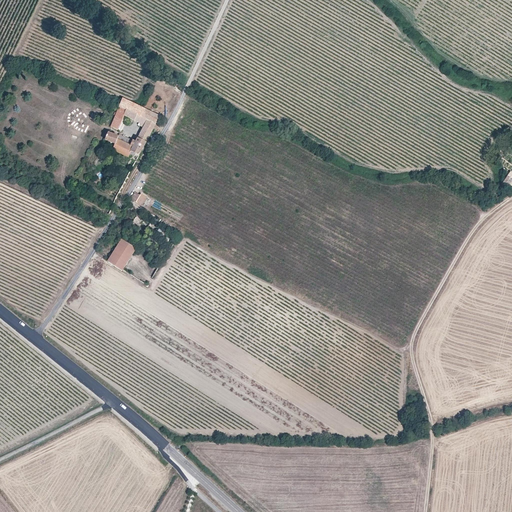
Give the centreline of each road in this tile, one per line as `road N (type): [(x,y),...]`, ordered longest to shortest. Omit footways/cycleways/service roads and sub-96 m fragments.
road 1 (track): [(424,511),(431,422),(412,340),(470,234),(511,197)]
road 2 (tertiary): [(34,336),(238,511)]
road 3 (unclassified): [(157,141),(34,336)]
road 4 (track): [(227,0),(157,141)]
road 5 (track): [(0,461),(114,402)]
